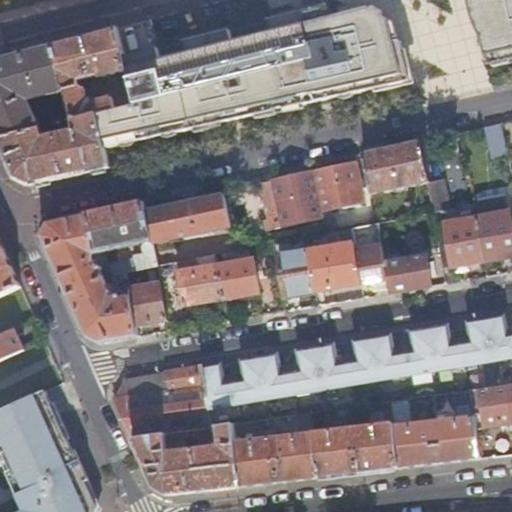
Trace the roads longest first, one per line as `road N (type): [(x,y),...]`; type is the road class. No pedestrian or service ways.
road 1 (residential): [(9,211),(511,98)]
road 2 (residential): [(511,299),(83,373)]
road 3 (residential): [(511,486),(283,511)]
road 4 (residential): [(83,373),(9,211)]
road 5 (residential): [(0,37),(148,0)]
road 6 (residential): [(146,511),(83,373)]
